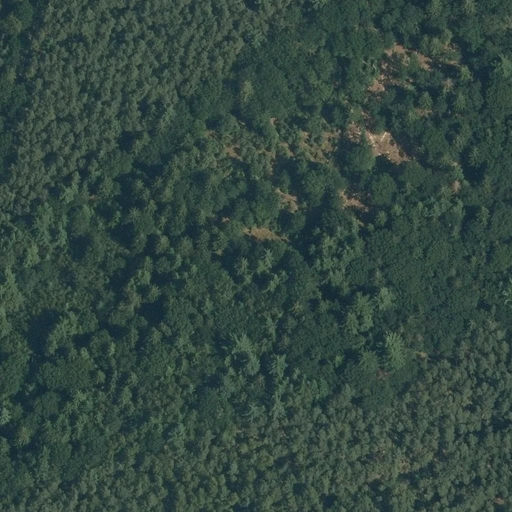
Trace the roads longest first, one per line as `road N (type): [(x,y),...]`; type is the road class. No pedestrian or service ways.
road 1 (track): [(0,233),(343,0)]
road 2 (track): [(40,0),(0,142)]
